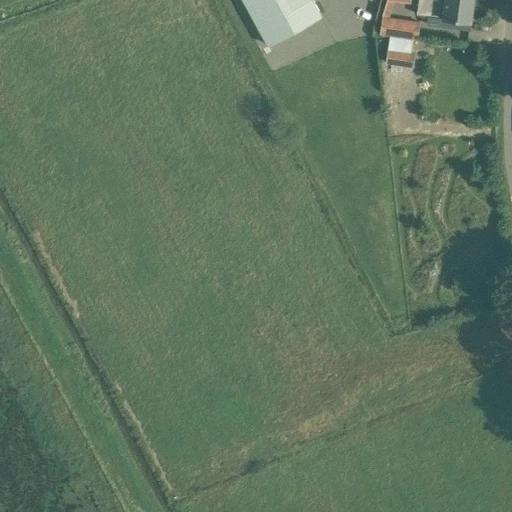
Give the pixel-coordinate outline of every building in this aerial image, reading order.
[(244,0),(269,44),(322,15),(314,0),(244,0)] [(387,0),(383,16),(390,17),(394,0),(387,0)] [(420,0),(419,13),(428,14),(472,20),(474,0),(420,0)] [(381,35),(419,39),(422,21),(394,17),(394,18),(383,16),(381,35)] [(405,44),(406,38),(391,36),(387,61),(415,66),(417,53),(404,50),(405,44)]
